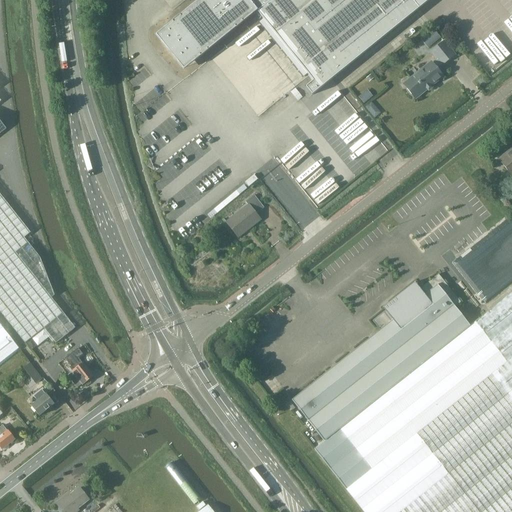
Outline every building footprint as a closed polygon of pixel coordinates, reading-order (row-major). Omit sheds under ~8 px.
[(199,0),(179,16),(171,22),(172,23),(155,36),(183,71),(200,58),(208,52),(208,51),(235,29),(243,23),(256,12),(257,12),(272,0),(412,0),(421,10),(421,9),(418,6),(425,0),(424,0),(199,0)] [(213,56),(259,115),(296,86),(294,80),(291,81),(285,74),(283,67),(277,72),(275,67),(266,70),(272,65),(260,69),(257,58),(266,55),(264,46),(263,46),(261,43),(261,42),(257,36),(255,30),(260,26),(264,30),(259,33),(266,31),(260,23),(252,25),(256,40),(252,34),(250,28),(213,56)] [(433,29),(420,40),(428,49),(441,38),(433,29)] [(426,89),(426,90),(427,90),(428,91),(429,91),(430,90),(431,89),(431,88),(431,87),(430,86),(441,77),(435,69),(441,64),(442,65),(455,55),(443,41),(431,52),(437,60),(431,65),(430,64),(405,84),(407,87),(406,89),(411,95),(414,95),(416,98),(426,89)] [(296,87),(268,110),(275,119),(303,96),(296,87)] [(367,89),(359,96),(363,102),(372,96),(367,89)] [(0,133),(6,129),(0,121),(0,101),(2,100),(0,97),(0,312),(25,344),(44,329),(56,344),(75,328),(51,298),(54,296),(40,258),(24,238),(30,233),(0,194),(0,133)] [(371,103),(365,108),(374,119),(380,114),(371,103)] [(511,149),(499,160),(511,175),(511,149)] [(253,176),(245,183),(248,187),(257,180),(253,176)] [(244,185),(236,191),(240,195),(247,189),(244,185)] [(254,196),(245,202),(247,206),(235,215),(237,217),(227,224),(223,219),(223,220),(237,238),(260,220),(256,214),(264,208),(254,196)] [(437,286),(454,308),(460,303),(438,275),(419,290),(414,283),(382,309),(384,312),(372,321),(380,331),(437,286)] [(511,511),(511,292),(477,321),(469,326),(454,308),(437,286),(380,331),(292,400),(324,442),(314,450),(363,511),(511,511)] [(0,415),(2,414),(0,410),(0,363),(19,349),(3,328),(0,324),(0,415)] [(83,355),(78,349),(65,359),(74,371),(68,376),(78,388),(82,385),(83,385),(93,377),(78,359),(83,355)] [(23,368),(35,384),(42,379),(30,363),(23,368)] [(41,398),(31,406),(40,417),(54,405),(42,390),(38,393),(41,398)] [(8,431),(7,432),(3,426),(0,427),(0,447),(2,450),(15,440),(8,431)] [(56,504),(62,511),(78,511),(80,511),(78,509),(89,501),(79,488),(68,497),(67,496),(56,504)]
